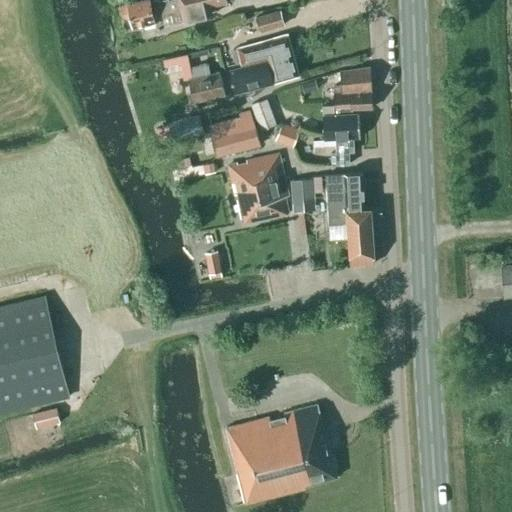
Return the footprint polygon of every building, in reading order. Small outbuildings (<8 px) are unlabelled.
[(130,15),(132,27),(154,22),(148,0),(143,0),(120,6),(122,17),(130,15)] [(206,16),(204,8),(227,3),(225,0),(176,0),(169,2),(168,0),(163,0),(160,1),(165,25),(206,16)] [(259,31),(284,24),(280,10),(255,17),(259,31)] [(267,57),(274,82),(298,75),(287,34),(237,47),(242,64),(267,57)] [(188,54),(190,64),(207,60),(205,50),(188,54)] [(254,89),(255,94),(261,92),(260,87),(274,84),(267,61),(229,70),(234,93),(254,89)] [(208,64),(190,68),(192,78),(189,79),(195,101),(225,94),(220,72),(210,74),(208,64)] [(333,85),(334,105),(350,105),(351,108),(372,107),(370,66),(340,72),(341,85),(333,85)] [(190,68),(182,70),(183,79),(192,77),(190,68)] [(314,79),(301,84),(304,92),(317,88),(314,79)] [(252,104),(261,131),(278,124),(269,98),(252,104)] [(358,113),(351,113),(351,108),(350,105),(334,105),(322,106),(323,139),(360,137),(358,113)] [(239,113),(240,117),(210,125),(212,133),(210,133),(216,156),(258,144),(249,110),(239,113)] [(204,133),(199,114),(167,122),(172,141),(204,133)] [(275,140),(292,147),(299,129),(282,122),(275,140)] [(354,165),(354,148),(324,149),(325,166),(354,165)] [(238,194),(245,222),(288,213),(284,196),(288,195),(278,153),(228,165),(234,195),(238,194)] [(213,162),(202,164),(203,173),(214,171),(213,162)] [(347,223),(349,264),(374,263),(370,207),(364,208),(362,172),(344,173),(344,174),(325,175),(329,224),(347,223)] [(313,179),(290,180),(292,213),(315,211),(313,179)] [(220,267),(219,264),(218,257),(206,260),(207,266),(209,278),(221,276),(220,267)] [(511,264),(501,265),(503,298),(511,297),(511,264)] [(0,412),(69,396),(45,296),(0,307),(0,412)] [(304,488),(303,484),(336,476),(323,426),(323,427),(317,404),(226,427),(246,504),(304,488)] [(56,407),(33,413),(36,428),(59,422),(56,407)]
